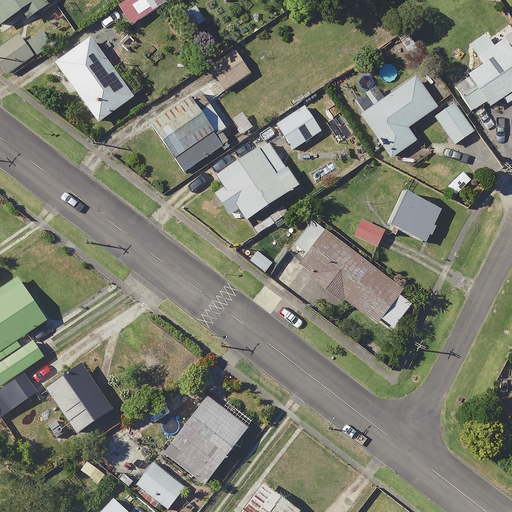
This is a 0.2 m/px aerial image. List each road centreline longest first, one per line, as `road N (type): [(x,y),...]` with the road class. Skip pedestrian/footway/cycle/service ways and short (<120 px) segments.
road 1 (residential): [(0,140),(420,457)]
road 2 (residential): [(511,264),(420,457)]
